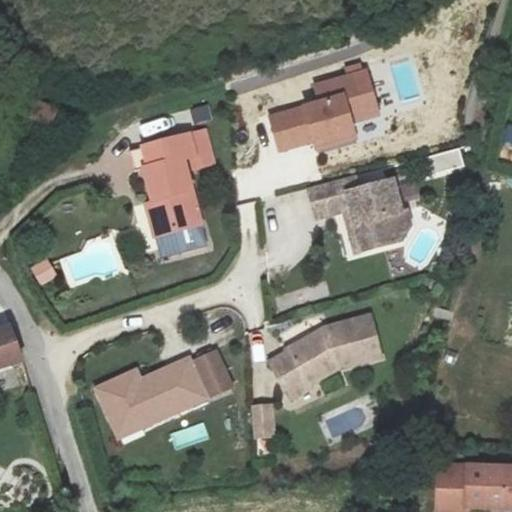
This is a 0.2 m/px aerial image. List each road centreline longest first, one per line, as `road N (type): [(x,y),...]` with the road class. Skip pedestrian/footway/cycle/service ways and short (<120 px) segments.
road 1 (track): [(0,98),(88,113),(91,133),(0,231)]
road 2 (residential): [(239,294),(35,357)]
road 3 (unclassified): [(35,357),(84,511)]
